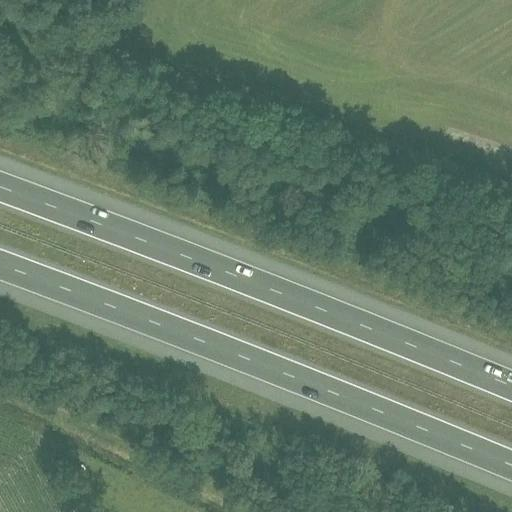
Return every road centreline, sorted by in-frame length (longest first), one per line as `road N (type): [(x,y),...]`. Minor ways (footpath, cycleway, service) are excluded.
road 1 (motorway): [(0,265),(511,466)]
road 2 (motorway): [(511,386),(0,187)]
